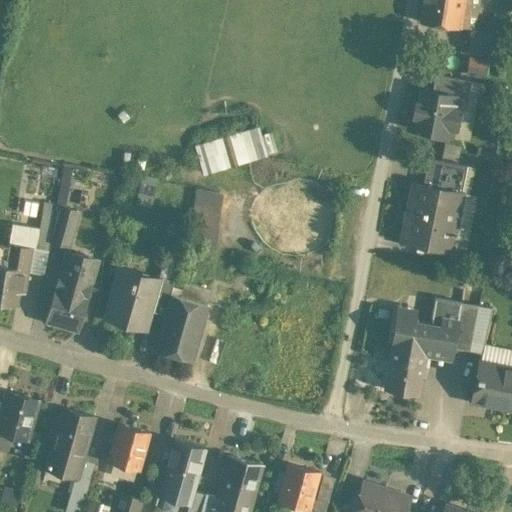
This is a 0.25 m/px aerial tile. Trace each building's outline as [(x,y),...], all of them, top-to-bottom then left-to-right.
[(422,0),(419,24),(456,30),(461,0),(422,0)] [(468,29),(467,51),(484,51),(484,29),(468,29)] [(470,80),(435,73),(432,90),(456,95),(456,99),(466,101),(470,80)] [(432,90),(423,89),(421,101),(415,100),(409,127),(430,131),(429,136),(447,139),(447,134),(449,134),(451,125),(455,126),(458,110),(454,109),(456,99),(456,95),(432,90)] [(198,148),(205,172),(264,155),(257,131),(198,148)] [(467,164),(428,156),(423,183),(461,191),(467,164)] [(423,183),(414,181),(402,240),(449,250),(461,191),(423,183)] [(226,192),(199,187),(188,245),(215,250),(226,192)] [(79,209),(55,203),(53,219),(53,220),(49,239),(69,244),(79,209)] [(41,217),(35,247),(47,250),(49,239),(53,220),(53,219),(41,217)] [(181,233),(169,230),(166,243),(177,246),(181,233)] [(8,247),(0,246),(0,301),(15,304),(19,280),(25,281),(27,270),(30,247),(31,246),(8,242),(8,247)] [(35,247),(30,247),(27,270),(43,273),(47,250),(35,247)] [(97,258),(66,249),(46,319),(77,328),(90,283),(92,284),(99,260),(97,259),(97,258)] [(135,271),(133,277),(131,276),(130,281),(116,277),(105,316),(138,325),(142,312),(148,314),(150,309),(157,282),(158,278),(135,271)] [(172,286),(157,282),(150,309),(163,313),(169,292),(170,293),(172,286)] [(210,289),(184,282),(180,296),(206,303),(210,289)] [(170,293),(169,292),(163,313),(163,315),(201,327),(208,303),(206,303),(180,296),(170,293)] [(461,301),(435,297),(430,322),(440,323),(442,315),(458,317),(461,301)] [(478,304),(461,301),(458,317),(453,346),(469,349),(478,304)] [(492,307),(478,304),(469,349),(482,352),(492,307)] [(235,310),(227,308),(225,320),(233,322),(235,310)] [(392,346),(425,352),(451,356),(453,346),(458,317),(442,315),(440,323),(430,322),(415,319),(416,311),(397,308),(392,346)] [(201,327),(163,315),(153,348),(192,359),(201,327)] [(425,352),(392,346),(385,388),(416,393),(421,366),(423,366),(425,352)] [(511,370),(511,366),(479,360),(471,399),(505,406),(511,370)] [(38,399),(6,390),(0,412),(0,430),(27,438),(38,399)] [(94,415),(62,406),(45,467),(76,476),(77,476),(82,459),(94,415)] [(150,431),(118,422),(107,460),(139,469),(150,431)] [(206,447),(174,437),(158,494),(189,503),(190,504),(194,489),(206,447)] [(247,511),(262,463),(230,453),(218,496),(214,510),(215,511),(219,511),(247,511)] [(79,511),(94,463),(82,459),(77,476),(76,476),(67,509),(78,511),(79,511)] [(319,470),(288,461),(277,500),(309,509),(309,508),(319,470)] [(322,475),(314,504),(325,508),(334,478),(322,475)] [(402,511),(408,496),(364,481),(354,511),(402,511)] [(200,511),(206,492),(194,489),(190,504),(189,503),(186,511),(200,511)] [(218,496),(206,492),(200,511),(214,511),(215,511),(214,510),(218,496)] [(139,511),(142,501),(120,494),(114,511),(139,511)]
